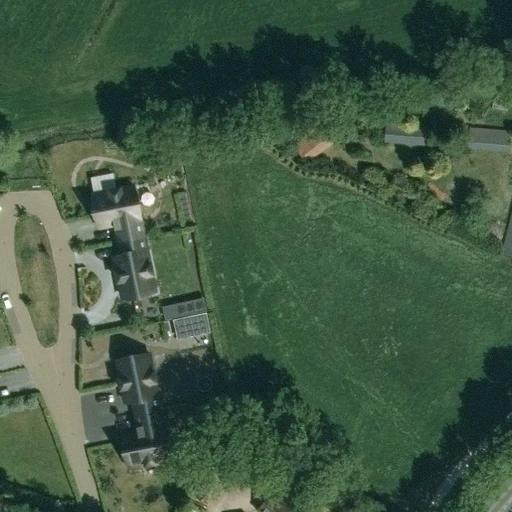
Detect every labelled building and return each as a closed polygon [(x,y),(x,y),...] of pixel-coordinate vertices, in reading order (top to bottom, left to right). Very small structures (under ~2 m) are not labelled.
[(424,146),(426,125),(386,123),(384,143),(424,146)] [(332,144),(318,126),(292,144),(306,163),(332,144)] [(508,152),(509,130),(469,128),(467,149),(508,152)] [(99,228),(115,224),(118,242),(144,237),(133,187),(92,195),(99,228)] [(511,209),(500,253),(511,256),(511,209)] [(144,237),(118,242),(121,256),(114,257),(122,298),(155,292),(144,237)] [(207,313),(205,299),(163,307),(166,321),(207,313)] [(174,321),(178,339),(212,334),(208,314),(174,321)] [(149,354),(116,361),(124,402),(131,400),(134,416),(160,411),(149,354)] [(170,459),(160,411),(134,416),(137,432),(122,435),(129,467),(170,459)] [(294,511),(270,493),(256,510),(258,511),(294,511)]
